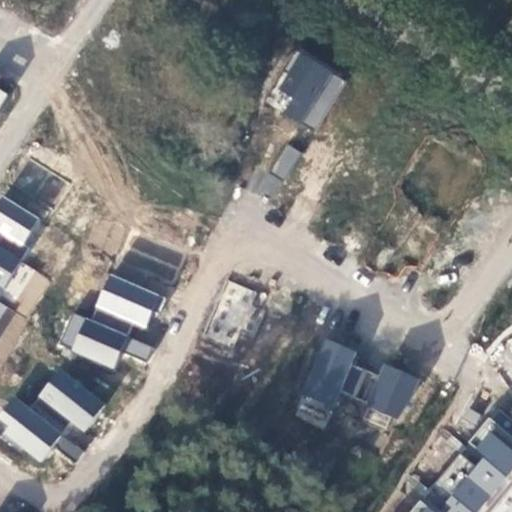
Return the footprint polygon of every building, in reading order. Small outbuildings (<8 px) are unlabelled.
[(324,126),(350,83),(301,51),(287,72),(293,75),(284,90),(298,100),(288,115),(304,125),(309,117),(324,126)] [(0,108),(9,96),(0,90),(0,108)] [(318,134),(324,126),(309,117),(304,125),(318,134)] [(286,186),(304,155),(290,146),(271,176),(286,186)] [(53,215),(73,186),(30,158),(12,189),(53,215)] [(42,222),(7,199),(0,208),(0,231),(6,236),(0,245),(0,248),(24,264),(33,251),(26,247),(42,222)] [(171,283),(186,254),(132,232),(119,262),(171,283)] [(0,285),(6,289),(20,262),(0,248),(0,285)] [(150,330),(165,297),(113,276),(95,323),(127,337),(133,324),(150,330)] [(253,305),(259,294),(228,280),(204,341),(238,351),(244,336),(256,341),(268,311),(253,305)] [(149,366),(156,350),(127,337),(95,323),(76,316),(62,347),(117,371),(124,355),(149,366)] [(356,400),(368,372),(354,367),(360,356),(328,342),(305,397),(336,410),(342,395),(356,400)] [(87,435),(108,407),(64,373),(33,411),(65,437),(74,424),(87,435)] [(78,465),(87,454),(19,401),(2,422),(12,430),(8,436),(44,464),(57,448),(60,450),(60,452),(78,465)] [(511,511),(511,409),(508,414),(500,410),(414,511),(511,511)]
